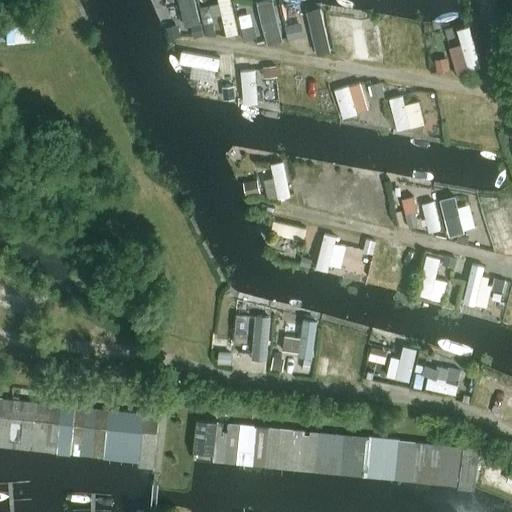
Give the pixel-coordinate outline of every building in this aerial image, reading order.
[(196,0),(180,0),(186,26),(201,23),(196,0)] [(231,0),(219,0),(228,36),(239,33),(231,0)] [(273,0),(262,0),(258,1),(269,45),(284,41),(273,0)] [(321,8),(307,12),(318,54),(332,51),(321,8)] [(218,34),(214,20),(203,23),(207,37),(218,34)] [(202,24),(195,25),(197,36),(204,35),(202,24)] [(299,24),(287,27),(289,38),(301,36),(299,24)] [(352,27),(356,59),(381,56),(377,24),(352,27)] [(254,26),(243,29),(246,40),(257,37),(254,26)] [(470,26),(458,30),(470,71),(482,68),(470,26)] [(180,28),(168,31),(170,39),(182,36),(180,28)] [(399,61),(426,59),(424,31),(397,33),(399,61)] [(183,52),(181,63),(219,70),(221,58),(183,52)] [(450,71),(448,59),(437,61),(439,72),(450,71)] [(277,67),(265,68),(266,76),(277,75),(277,67)] [(256,70),(242,71),(245,105),(259,103),(256,70)] [(282,75),(283,107),(310,106),(309,89),(297,89),(297,74),(282,75)] [(52,77),(21,89),(29,110),(60,98),(52,77)] [(341,114),(367,109),(362,80),(335,85),(341,114)] [(381,83),(372,85),(375,98),(384,95),(381,83)] [(235,98),(234,86),(223,87),(224,98),(224,99),(230,99),(235,98)] [(420,97),(407,100),(405,92),(388,96),(396,128),(426,122),(420,97)] [(448,99),(451,138),(482,136),(481,118),(468,119),(466,98),(448,99)] [(284,162),(272,165),(280,198),(292,196),(284,162)] [(338,173),(324,176),(326,188),(307,191),(310,205),(342,200),(338,173)] [(307,194),(304,179),(291,182),(294,197),(307,194)] [(261,193),(259,180),(245,182),(247,195),(261,193)] [(379,218),(394,214),(386,182),(371,186),(379,218)] [(367,191),(351,192),(353,215),(368,214),(367,191)] [(415,197),(403,199),(406,211),(408,217),(416,215),(419,214),(415,197)] [(456,197),(442,201),(451,235),(465,231),(456,197)] [(403,199),(393,202),(396,214),(406,211),(403,199)] [(498,241),(511,237),(511,203),(491,209),(498,241)] [(416,215),(408,217),(411,228),(419,226),(416,215)] [(275,220),(272,233),(306,241),(309,228),(275,220)] [(326,233),(317,268),(329,271),(337,236),(326,233)] [(461,235),(459,242),(468,244),(470,237),(461,235)] [(368,239),(365,252),(374,254),(377,242),(368,239)] [(372,274),(399,280),(406,247),(380,241),(372,274)] [(428,256),(418,294),(432,297),(441,259),(428,256)] [(446,256),(444,263),(455,266),(457,259),(446,256)] [(313,260),(302,257),(300,266),(310,269),(313,260)] [(473,264),(464,301),(487,306),(492,285),(487,284),(489,277),(483,276),(485,266),(473,264)] [(499,279),(496,289),(503,291),(506,280),(499,279)] [(494,296),(493,299),(501,301),(502,297),(503,294),(495,292),(494,296)] [(256,315),(252,359),(268,360),(272,316),(256,315)] [(286,336),(284,351),(300,353),(299,356),(313,359),(319,323),(304,321),(302,338),(286,336)] [(349,360),(347,375),(362,377),(367,337),(341,333),(337,359),(349,360)] [(404,346),(397,378),(410,381),(418,349),(404,346)] [(373,348),(370,359),(381,361),(384,351),(373,348)] [(230,364),(231,352),(220,351),(219,363),(230,364)] [(275,357),(273,368),(280,370),(282,359),(275,357)] [(310,371),(312,361),(305,360),(303,369),(310,371)] [(418,364),(417,372),(425,374),(427,367),(418,364)] [(430,376),(427,388),(457,395),(462,371),(439,366),(436,378),(430,376)] [(418,374),(415,388),(423,389),(426,375),(418,374)] [(13,400),(2,398),(0,422),(0,447),(8,448),(13,400)] [(25,401),(13,400),(8,448),(20,450),(25,401)] [(25,401),(20,450),(33,451),(38,402),(25,401)] [(50,403),(38,402),(33,451),(44,452),(50,403)] [(61,404),(50,403),(44,452),(56,453),(61,404)] [(74,406),(61,404),(56,453),(69,454),(74,406)] [(85,407),(74,406),(69,454),(81,456),(85,407)] [(98,408),(85,407),(81,456),(93,457),(98,408)] [(110,409),(98,408),(93,457),(105,458),(110,409)] [(122,410),(110,409),(105,458),(116,459),(122,410)] [(133,412),(122,410),(116,459),(129,460),(133,412)] [(144,413),(133,412),(129,460),(139,462),(144,413)] [(144,413),(139,462),(138,468),(154,470),(160,414),(144,413)] [(213,463),(217,422),(197,420),(194,461),(213,463)] [(229,423),(217,422),(213,463),(225,464),(229,423)] [(241,424),(229,423),(225,464),(237,465),(241,424)] [(241,424),(237,465),(245,466),(253,467),(258,426),(249,425),(241,424)] [(269,427),(258,426),(253,467),(265,468),(269,427)] [(281,428),(269,427),(265,468),(277,469),(281,428)] [(293,430),(281,428),(277,469),(289,471),(293,430)] [(305,431),(293,430),(289,471),(300,472),(305,431)] [(321,432),(305,431),(300,472),(316,473),(321,432)] [(333,433),(321,432),(316,473),(329,475),(333,433)] [(344,435),(333,433),(329,475),(340,476),(344,435)] [(344,435),(340,476),(352,477),(357,436),(344,435)] [(369,437),(357,436),(352,477),(364,478),(369,437)] [(369,437),(364,478),(381,480),(385,439),(369,437)] [(401,440),(385,439),(381,480),(396,482),(401,440)] [(417,442),(401,440),(396,482),(412,483),(417,442)] [(428,443),(417,442),(412,483),(423,484),(428,443)] [(441,444),(428,443),(423,484),(436,486),(441,444)] [(441,444),(436,486),(447,487),(453,445),(441,444)] [(465,446),(453,445),(447,487),(459,488),(465,446)] [(481,448),(465,446),(459,488),(460,488),(460,491),(476,491),(481,448)]
